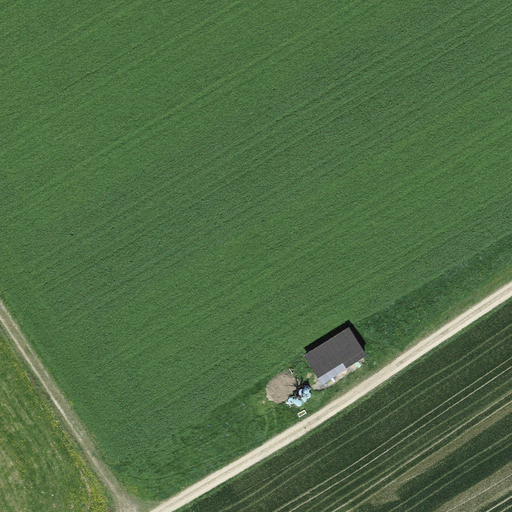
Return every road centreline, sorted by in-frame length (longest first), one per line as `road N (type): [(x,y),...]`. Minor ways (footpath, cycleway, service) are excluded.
road 1 (track): [(165,511),(511,295)]
road 2 (track): [(0,306),(130,511)]
